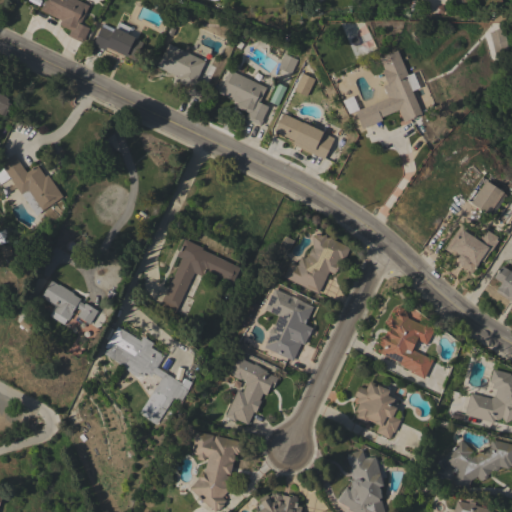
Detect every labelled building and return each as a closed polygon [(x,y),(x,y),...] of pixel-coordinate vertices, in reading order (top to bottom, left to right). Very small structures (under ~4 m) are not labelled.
[(77,0),(88,5),(80,23),(89,27),(85,37),(85,38),(83,43),(67,35),(70,30),(59,24),(61,20),(40,10),(42,4),(43,5),(45,0),(77,0)] [(101,27),(113,32),(118,22),(131,28),(130,29),(128,29),(126,33),(135,37),(134,39),(142,43),(134,60),(124,55),(123,57),(105,48),(105,50),(93,45),(101,27)] [(508,48),(500,28),(487,33),(494,53),(508,48)] [(204,60),(196,79),(205,83),(200,93),(201,93),(199,99),(182,92),(185,86),(174,81),(176,76),(156,66),(158,61),(159,61),(167,43),(204,60)] [(352,65),(342,71),(343,73),(340,74),(334,65),(338,63),(332,54),(343,48),(352,65)] [(407,75),(409,74),(426,112),(403,121),(398,110),(380,117),(382,120),(362,128),(355,111),(391,96),(386,84),(387,83),(381,70),(383,69),(379,58),(397,50),(407,75)] [(290,74),(277,68),(284,53),(297,59),(290,74)] [(259,102),(268,106),(261,120),(262,120),(260,125),(244,118),(247,112),(236,106),(238,102),(217,92),(228,69),(266,87),(259,102)] [(305,96),(293,90),(301,73),(313,79),(305,96)] [(0,89),(5,92),(3,95),(7,97),(7,98),(9,99),(7,102),(10,103),(4,116),(0,114),(0,89)] [(323,131),(322,133),(333,138),(324,159),(292,144),(293,140),(273,131),(282,113),(323,131)] [(0,164),(14,154),(26,172),(37,165),(45,177),(47,175),(62,196),(36,215),(21,193),(20,194),(0,164)] [(485,180),(502,192),(502,193),(505,195),(491,216),(488,214),(470,203),(485,180)] [(480,237),(485,229),(499,238),(491,251),(490,250),(482,261),(480,260),(471,273),(460,266),(461,264),(458,262),(457,257),(444,249),(461,224),(480,237)] [(317,293),(282,276),(289,262),(296,265),(300,256),(304,258),(308,255),(308,254),(310,248),(312,247),(311,235),(325,234),(325,237),(331,237),(331,239),(349,247),(343,260),(339,259),(337,264),(338,265),(334,274),(328,271),(317,293)] [(293,241),(286,254),(277,250),(285,236),(293,241)] [(172,315),(157,308),(181,258),(176,255),(184,239),(202,247),(201,249),(239,267),(231,283),(204,269),(201,276),(193,272),(172,315)] [(0,246),(0,251),(1,257),(11,255),(8,244),(0,246)] [(511,302),(495,291),(501,283),(493,277),(501,265),(510,271),(511,268),(511,302)] [(58,285),(59,284),(73,293),(73,294),(80,298),(79,301),(84,304),(85,303),(98,311),(90,324),(77,316),(80,310),(75,307),(72,312),(73,313),(68,320),(66,319),(63,324),(50,315),(53,311),(52,310),(54,305),(41,297),(51,280),(58,285)] [(269,336),(267,332),(270,328),(273,327),(278,316),(264,309),(274,288),(312,306),(303,327),(300,325),(295,337),(301,340),(292,361),(263,347),(269,336)] [(422,325),(424,324),(430,327),(431,330),(433,330),(426,344),(416,339),(411,349),(432,359),(423,378),(410,372),(410,371),(402,366),(398,364),(399,363),(379,353),(382,348),(381,346),(379,345),(378,342),(380,337),(384,335),(384,334),(387,328),(384,326),(384,320),(393,316),(392,312),(395,311),(395,308),(399,306),(402,308),(403,308),(404,310),(405,309),(407,313),(405,314),(407,318),(422,325)] [(140,340),(142,336),(153,343),(150,347),(163,355),(156,367),(182,384),(180,386),(184,388),(187,390),(180,401),(173,397),(156,425),(144,417),(157,398),(151,394),(161,378),(153,373),(151,376),(144,372),(142,376),(139,376),(136,376),(134,375),(119,363),(103,353),(107,348),(104,347),(117,326),(140,340)] [(237,390),(242,392),(245,385),(244,385),(245,380),(240,378),(240,379),(232,376),(233,374),(227,372),(235,354),(244,358),(243,360),(253,364),(254,364),(260,366),(259,368),(277,376),(272,388),(269,386),(266,395),(262,393),(259,400),(260,401),(255,412),(252,411),(247,424),(235,419),(235,421),(225,416),(237,390)] [(490,398),(494,396),(496,389),(491,388),(493,383),(489,381),(492,369),(510,374),(509,375),(510,375),(511,374),(511,419),(504,423),(502,417),(497,420),(494,419),(493,422),(463,414),(469,392),(490,398)] [(358,386),(365,389),(369,381),(388,390),(386,395),(394,399),(393,400),(397,402),(394,407),(396,407),(392,416),(399,420),(393,432),(392,431),(388,439),(374,432),(378,425),(367,420),(366,423),(354,418),(357,412),(355,411),(358,404),(355,402),(357,398),(353,396),(358,386)] [(215,511),(189,488),(198,479),(198,476),(202,472),(204,472),(206,461),(196,459),(197,454),(191,453),(195,431),(213,435),(211,440),(213,441),(214,436),(240,441),(237,454),(233,453),(233,454),(234,455),(234,457),(229,474),(226,474),(225,477),(230,478),(228,484),(231,485),(221,497),(225,500),(222,503),(223,504),(218,510),(217,509),(215,511)] [(511,462),(511,466),(509,465),(508,469),(498,466),(498,468),(486,475),(487,477),(481,480),(480,479),(478,480),(476,476),(470,480),(468,487),(452,484),(456,467),(450,465),(442,458),(444,456),(443,455),(447,451),(449,451),(460,440),(475,454),(488,446),(490,438),(511,444),(511,462)] [(346,454),(362,449),(364,458),(374,456),(383,485),(378,487),(382,498),(380,498),(384,511),(352,511),(347,509),(348,507),(337,501),(345,488),(349,490),(351,486),(350,484),(353,480),(354,480),(346,454)] [(260,503),(258,499),(266,494),(268,496),(271,494),(272,493),(274,494),(275,493),(287,496),(288,494),(296,496),(295,497),(297,498),(295,505),(301,507),(300,511),(257,511),(258,511),(255,506),(260,503)] [(468,503),(469,500),(475,502),(474,505),(487,509),(487,511),(491,511),(453,511),(456,500),(468,503)]
